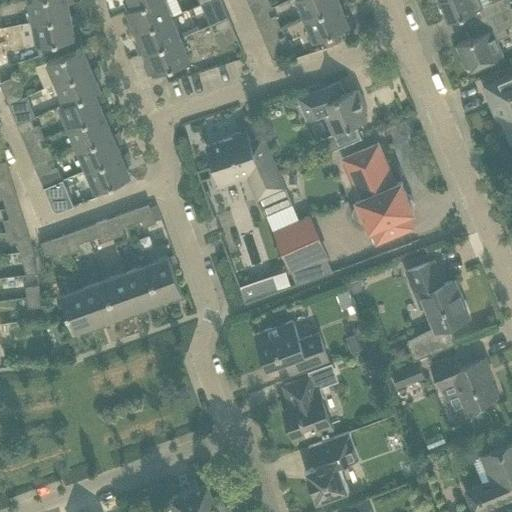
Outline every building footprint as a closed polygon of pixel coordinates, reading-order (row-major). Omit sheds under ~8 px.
[(73,0),(29,0),(33,22),(70,14),(68,4),(74,2),(73,0)] [(122,0),(127,9),(134,6),(135,7),(150,0),(122,0)] [(171,16),(164,0),(150,0),(135,7),(134,6),(127,9),(131,20),(126,22),(131,33),(136,31),(171,16)] [(220,0),(209,0),(201,4),(210,25),(214,23),(228,17),(220,0)] [(338,0),(296,0),(305,19),(340,4),(338,0)] [(482,7),(479,0),(438,0),(447,22),(482,7)] [(506,0),(498,0),(490,4),(486,5),(491,17),(510,9),(506,0)] [(349,25),(340,4),(305,19),(314,40),(349,25)] [(511,7),(510,9),(491,17),(495,27),(457,44),(468,69),(503,54),(497,41),(508,36),(504,28),(511,24),(511,7)] [(270,17),(267,10),(254,16),(257,23),(270,17)] [(76,13),(70,14),(33,22),(38,44),(74,37),(72,26),(78,25),(76,13)] [(180,37),(171,16),(136,31),(140,41),(135,43),(140,54),(145,52),(180,37)] [(231,25),(228,17),(214,23),(218,31),(231,25)] [(0,28),(0,68),(10,65),(2,28),(0,28)] [(279,38),(276,32),(263,37),(266,44),(279,38)] [(154,74),(189,59),(180,37),(145,52),(149,62),(144,64),(148,75),(154,73),(154,74)] [(82,47),(82,46),(47,61),(57,82),(91,68),(87,58),(92,56),(87,45),(82,47)] [(96,66),(91,68),(57,82),(65,103),(94,91),(95,92),(100,90),(96,79),(101,77),(96,66)] [(511,75),(502,79),(484,87),(497,119),(501,117),(511,142),(511,75)] [(328,85),(296,95),(306,120),(324,112),(333,133),(366,119),(363,111),(367,109),(358,88),(345,93),(340,80),(328,85)] [(104,100),(100,90),(95,92),(94,91),(65,103),(59,105),(68,127),(103,112),(99,102),(104,100)] [(19,91),(5,97),(8,104),(22,98),(19,91)] [(22,98),(8,104),(11,111),(16,124),(30,118),(36,116),(31,104),(27,96),(22,98)] [(109,110),(103,112),(68,127),(77,148),(112,133),(108,123),(113,121),(109,110)] [(34,126),(30,118),(16,124),(20,132),(34,126)] [(262,136),(250,140),(246,130),(222,138),(223,140),(206,145),(217,180),(250,170),(262,197),(284,187),(262,136)] [(117,131),(112,133),(77,148),(86,169),(121,154),(117,144),(122,142),(117,131)] [(42,147),(39,139),(25,145),(28,153),(42,147)] [(346,157),(363,197),(395,184),(395,183),(389,169),(385,171),(374,145),(346,157)] [(126,152),(121,154),(86,169),(95,191),(130,176),(126,165),(131,163),(126,152)] [(0,172),(8,170),(5,159),(0,160),(0,172)] [(51,168),(48,160),(34,166),(37,174),(51,168)] [(57,181),(43,187),(46,195),(52,210),(57,211),(73,205),(62,179),(57,181)] [(401,181),(395,183),(395,184),(363,197),(356,200),(368,231),(370,230),(376,243),(414,227),(408,214),(414,212),(401,181)] [(19,204),(15,192),(2,196),(5,208),(19,204)] [(222,229),(249,223),(244,195),(217,200),(222,229)] [(21,214),(19,204),(5,208),(8,218),(21,214)] [(142,220),(137,207),(127,211),(132,224),(142,220)] [(132,224),(127,211),(117,215),(121,228),(132,224)] [(328,254),(311,216),(273,231),(290,270),(328,254)] [(98,236),(93,223),(84,226),(89,239),(98,236)] [(89,239),(84,226),(74,230),(79,243),(89,239)] [(32,248),(28,237),(15,241),(19,252),(32,248)] [(55,251),(50,238),(41,242),(45,255),(55,251)] [(35,258),(32,248),(19,252),(22,262),(35,258)] [(184,298),(168,256),(146,264),(159,300),(171,295),(173,299),(177,297),(178,299),(184,298)] [(406,271),(414,290),(418,300),(422,298),(434,328),(407,342),(414,360),(454,344),(447,325),(469,317),(454,279),(443,284),(433,260),(406,271)] [(159,300),(146,264),(125,272),(140,313),(145,312),(144,309),(148,308),(147,304),(159,300)] [(285,270),(272,274),(277,287),(290,283),(285,270)] [(140,313),(125,272),(103,279),(117,315),(129,311),(130,314),(134,313),(135,315),(140,313)] [(117,315),(103,279),(82,287),(97,329),(102,327),(101,325),(105,323),(104,320),(117,315)] [(257,279),(240,285),(245,298),(262,292),(257,279)] [(358,281),(346,286),(349,294),(361,289),(358,281)] [(25,286),(27,297),(40,295),(39,284),(25,286)] [(97,329),(82,287),(60,295),(73,331),(86,326),(87,330),(91,328),(92,331),(97,329)] [(42,306),(40,295),(27,297),(28,308),(42,306)] [(319,333),(300,340),(292,319),(255,333),(267,367),(295,356),(300,368),(290,371),(290,372),(328,358),(319,333)] [(485,357),(466,365),(459,367),(455,355),(430,365),(440,389),(455,383),(465,409),(497,396),(487,372),(490,371),(485,357)] [(418,362),(393,373),(398,387),(423,376),(418,362)] [(293,438),(331,424),(321,396),(318,397),(310,376),(283,385),(291,407),(283,410),(293,438)] [(310,467),(304,469),(308,480),(316,502),(335,495),(348,490),(340,466),(354,460),(359,458),(349,431),(344,433),(327,439),(308,446),(316,465),(310,467)] [(511,441),(499,447),(480,455),(490,481),(465,491),(473,511),(476,511),(511,497),(511,441)] [(217,511),(207,483),(169,497),(173,511),(217,511)] [(370,511),(366,499),(330,511),(370,511)]
